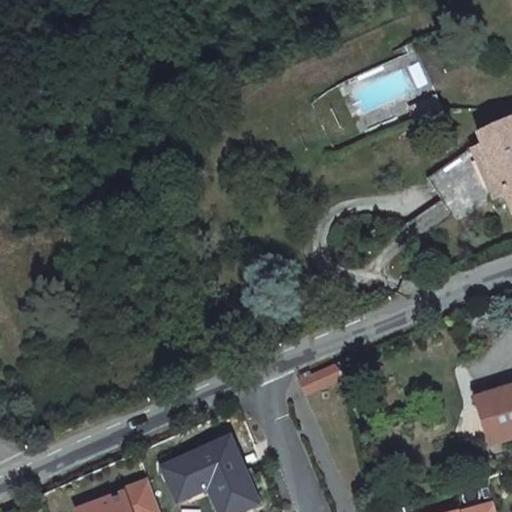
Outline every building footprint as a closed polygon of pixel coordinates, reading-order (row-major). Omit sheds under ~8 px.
[(435,111),(431,102),(411,111),(414,120),(435,111)] [(511,124),(478,140),(481,146),(511,220),(511,124)] [(345,356),(305,375),(312,389),(348,371),(345,356)] [(511,440),(511,385),(510,386),(511,392),(483,400),(496,445),(511,440)] [(179,502),(211,491),(218,511),(251,511),(260,509),(236,443),(166,468),(179,502)] [(125,491),(126,494),(79,511),(162,511),(152,481),(125,491)]
